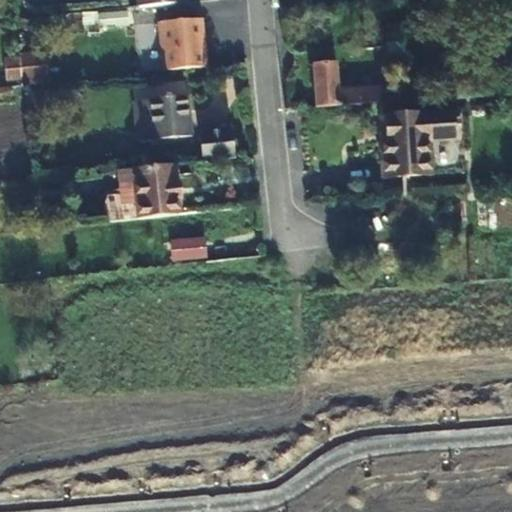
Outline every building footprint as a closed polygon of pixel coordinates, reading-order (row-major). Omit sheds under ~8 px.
[(195,21),(154,25),(157,73),(199,69),(195,21)] [(47,59),(23,61),(24,81),(49,79),(47,59)] [(419,102),(417,84),(341,90),(339,63),(313,65),(316,109),(417,102),(419,102)] [(202,97),(166,100),(170,140),(206,136),(202,97)] [(159,141),(170,140),(166,100),(155,102),(159,141)] [(458,140),(456,114),(381,121),(386,181),(432,177),(429,142),(458,140)] [(212,132),(215,162),(249,158),(246,127),(212,132)] [(194,212),(188,164),(147,169),(152,217),(194,212)] [(169,269),(207,264),(204,239),(166,244),(169,269)]
